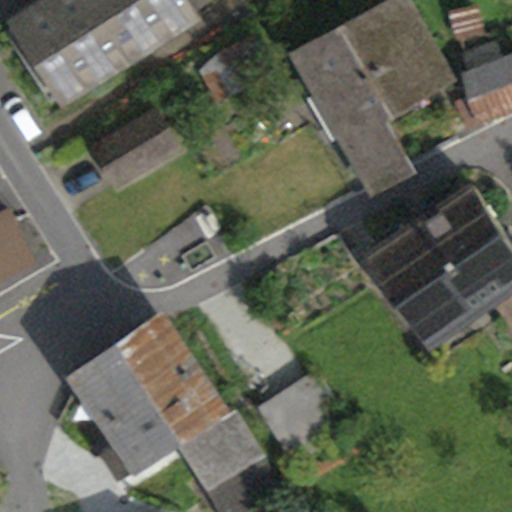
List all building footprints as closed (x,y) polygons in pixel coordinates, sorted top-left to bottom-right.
[(49,0),(20,19),(65,91),(209,0),(49,0)] [(452,78),(409,0),(393,0),(350,21),(379,68),(413,97),(452,78)] [(50,101),(65,91),(20,19),(5,29),(50,101)] [(412,165),(383,114),(413,97),(379,68),(350,21),(337,28),(337,31),(299,49),(322,89),(310,96),(335,139),(343,135),(373,186),(412,165)] [(477,96),(486,118),(511,107),(511,54),(468,72),(477,96)] [(486,118),(477,96),(457,104),(467,129),(487,121),(486,118)] [(96,144),(119,182),(175,149),(152,111),(96,144)] [(473,185),(377,247),(405,290),(501,229),(473,185)] [(0,215),(0,274),(31,261),(10,211),(0,215)] [(511,245),(501,229),(405,290),(433,335),(493,292),(507,314),(499,318),(510,335),(511,333),(511,245)] [(229,407),(220,414),(163,324),(122,350),(179,440),(185,436),(222,511),(262,511),(278,503),(263,459),(229,407)] [(102,452),(119,477),(179,440),(122,350),(81,376),(121,440),(102,452)] [(262,412),(295,462),(345,429),(313,379),(262,412)]
